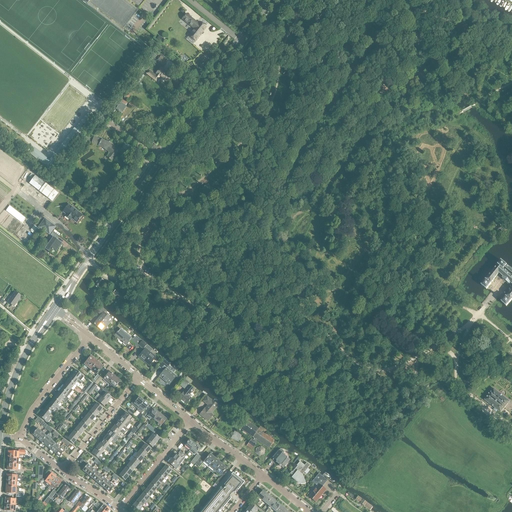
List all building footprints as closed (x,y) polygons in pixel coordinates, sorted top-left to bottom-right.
[(182,19),(194,29),(189,36),(195,41),(206,27),(200,22),(198,24),(186,14),(182,19)] [(158,58),(158,57),(156,60),(163,66),(165,63),(167,60),(160,55),(158,58)] [(164,68),(163,70),(161,68),(155,75),(149,69),(145,73),(156,82),(160,77),(166,82),(171,76),(166,72),(167,71),(164,68)] [(129,110),(130,110),(126,108),(129,105),(123,100),(116,109),(125,116),(124,115),(129,110)] [(57,148),(64,154),(80,134),(93,118),(87,113),(78,125),(75,129),(74,128),(57,148)] [(110,153),(107,157),(111,160),(114,157),(118,151),(113,148),(115,146),(110,143),(106,141),(106,142),(102,140),(94,138),(92,144),(99,146),(107,150),(110,153)] [(46,162),(31,150),(27,155),(48,173),(59,159),(53,154),(46,162)] [(58,193),(35,176),(29,184),(52,201),(58,193)] [(10,205),(6,211),(21,223),(26,218),(10,205)] [(68,205),(63,211),(66,214),(65,216),(70,220),(72,218),(77,222),(82,215),(68,205)] [(45,218),(38,227),(49,235),(56,226),(45,218)] [(56,240),(58,236),(53,232),(48,238),(51,240),(45,249),(53,255),(61,243),(56,240)] [(499,273),(503,277),(502,278),(509,284),(510,283),(511,284),(511,289),(501,302),(506,306),(511,299),(511,268),(510,268),(501,261),(498,265),(481,285),(486,289),(499,273)] [(99,278),(93,286),(98,289),(104,281),(99,278)] [(13,294),(11,292),(9,295),(11,296),(7,302),(14,307),(21,296),(15,292),(13,294)] [(97,312),(101,315),(94,324),(102,331),(112,320),(104,313),(106,311),(101,307),(97,312)] [(136,348),(138,345),(142,341),(136,335),(133,339),(128,336),(120,329),(114,336),(126,346),(130,341),(134,344),(136,348)] [(156,357),(147,350),(150,347),(142,341),(138,345),(144,350),(139,357),(149,366),(156,357)] [(84,364),(91,370),(97,362),(91,356),(84,364)] [(164,360),(158,367),(163,372),(160,376),(169,385),(176,377),(166,369),(170,365),(164,360)] [(97,362),(91,370),(89,372),(91,374),(93,371),(96,374),(103,366),(97,362)] [(76,370),(72,375),(80,381),(84,376),(82,375),(76,370)] [(108,385),(109,383),(115,376),(109,372),(104,379),(100,376),(100,377),(94,383),(97,385),(102,379),(108,385)] [(72,375),(69,380),(75,384),(77,382),(80,385),(82,383),(80,381),(72,375)] [(109,383),(114,388),(120,381),(115,376),(109,383)] [(185,379),(180,385),(184,389),(185,390),(179,398),(187,404),(192,398),(189,396),(194,390),(189,386),(188,385),(189,383),(190,384),(193,381),(187,376),(185,379)] [(69,380),(65,384),(71,389),(75,384),(69,380)] [(65,384),(61,389),(69,395),(73,390),(71,389),(65,384)] [(494,408),(504,396),(494,388),(484,400),(494,408)] [(61,389),(57,394),(67,401),(68,399),(67,398),(69,395),(61,389)] [(108,402),(112,397),(109,395),(106,392),(102,397),(108,402)] [(57,394),(54,398),(60,403),(62,400),(65,403),(67,401),(57,394)] [(108,402),(102,397),(98,394),(96,396),(100,399),(98,401),(104,407),(108,402)] [(218,405),(207,396),(203,401),(208,406),(205,409),(205,408),(200,414),(208,421),(213,415),(211,414),(218,405)] [(510,401),(504,396),(494,408),(493,410),(496,412),(497,410),(501,413),(510,401)] [(131,403),(138,409),(144,401),(139,397),(136,400),(135,399),(131,403)] [(54,398),(50,402),(59,409),(61,408),(58,405),(60,403),(54,398)] [(138,409),(137,410),(141,414),(143,412),(144,412),(149,405),(144,401),(138,409)] [(50,402),(47,407),(54,413),(56,411),(57,412),(59,409),(50,402)] [(97,403),(93,408),(99,413),(103,408),(97,403)] [(47,407),(43,411),(49,416),(53,412),(54,413),(47,407)] [(93,408),(89,412),(95,417),(99,413),(93,408)] [(154,420),(155,420),(160,414),(154,409),(149,415),(152,418),(149,421),(151,423),(154,420)] [(49,416),(43,411),(39,416),(45,421),(49,416)] [(89,412),(85,417),(91,422),(95,417),(89,412)] [(125,412),(122,417),(128,422),(130,424),(132,422),(130,420),(132,417),(125,412)] [(160,414),(155,420),(159,423),(157,425),(159,427),(161,425),(166,419),(160,414)] [(85,417),(82,421),(88,426),(91,422),(85,417)] [(118,421),(124,426),(126,428),(130,424),(128,422),(122,417),(118,421)] [(82,421),(78,426),(84,431),(88,426),(82,421)] [(118,421),(114,426),(120,431),(124,426),(118,421)] [(268,432),(261,426),(259,429),(247,421),(241,429),(253,438),(254,439),(253,440),(251,438),(246,446),(252,450),(257,443),(256,442),(257,441),(269,449),(274,440),(273,439),(275,437),(267,432),(268,432)] [(78,426),(74,430),(80,435),(84,431),(78,426)] [(114,426),(110,430),(116,436),(120,431),(114,426)] [(32,435),(37,438),(42,432),(38,428),(32,435)] [(74,430),(71,435),(77,440),(80,435),(74,430)] [(110,430),(107,435),(113,440),(116,436),(110,430)] [(231,438),(238,442),(242,435),(234,431),(231,438)] [(37,438),(41,442),(47,436),(42,432),(37,438)] [(154,433),(150,438),(156,443),(160,438),(154,433)] [(77,440),(71,435),(67,439),(73,444),(77,440)] [(107,435),(103,440),(109,445),(111,442),(113,444),(115,442),(113,440),(107,435)] [(41,442),(46,446),(51,440),(47,436),(41,442)] [(156,443),(150,438),(146,442),(152,448),(156,443)] [(195,444),(190,439),(185,446),(190,450),(195,444)] [(46,446),(50,450),(56,443),(51,440),(46,446)] [(103,440),(99,444),(105,449),(108,451),(110,449),(107,447),(109,445),(103,440)] [(50,450),(55,453),(60,447),(56,443),(50,450)] [(99,444),(95,449),(101,454),(105,449),(99,444)] [(145,444),(141,449),(147,454),(151,449),(145,444)] [(201,448),(195,444),(190,450),(189,451),(195,455),(201,448)] [(60,447),(55,453),(59,457),(65,451),(62,449),(64,446),(62,445),(60,447)] [(101,454),(95,449),(91,453),(98,458),(100,461),(102,458),(100,456),(101,454)] [(141,449),(137,454),(143,459),(147,454),(141,449)] [(9,451),(8,458),(18,458),(18,454),(25,454),(25,450),(19,450),(18,452),(9,451)] [(282,450),(281,450),(280,450),(279,451),(272,459),(283,468),(290,460),(283,454),(284,453),(283,452),(283,451),(282,450)] [(175,453),(172,458),(178,463),(182,459),(175,453)] [(137,454),(133,458),(140,463),(143,459),(137,454)] [(203,463),(208,467),(214,460),(216,459),(210,454),(204,461),(202,459),(197,465),(200,467),(203,463)] [(190,463),(193,465),(195,463),(200,457),(197,455),(190,463)] [(133,458),(130,462),(136,468),(140,463),(133,458)] [(178,463),(172,458),(168,463),(174,468),(178,463)] [(221,463),(216,459),(214,460),(208,467),(214,472),(221,463)] [(130,462),(126,467),(132,472),(136,468),(130,462)] [(302,475),(303,474),(310,465),(307,463),(304,465),(300,462),(290,474),(292,476),(291,478),(296,482),(297,483),(299,484),(301,484),(304,484),(306,483),(302,475)] [(221,463),(214,472),(219,476),(220,475),(220,476),(227,468),(221,463)] [(18,464),(8,464),(7,470),(17,471),(17,473),(23,473),(24,471),(20,469),(20,468),(21,468),(21,466),(20,465),(18,464)] [(82,471),(87,474),(92,468),(88,464),(82,471)] [(166,465),(162,470),(168,475),(172,470),(166,465)] [(41,485),(45,480),(44,480),(42,478),(42,477),(42,466),(38,466),(38,478),(37,483),(37,489),(36,499),(38,501),(44,494),(42,492),(42,485),(41,485)] [(126,467),(122,471),(129,477),(132,472),(126,467)] [(87,474),(91,478),(97,472),(92,468),(87,474)] [(162,470),(158,474),(165,479),(168,475),(162,470)] [(129,477),(122,471),(119,476),(125,481),(129,477)] [(91,478),(96,482),(101,475),(97,472),(91,478)] [(7,475),(7,481),(17,482),(21,482),(22,478),(19,478),(19,476),(21,476),(21,473),(17,473),(16,476),(7,475)] [(200,511),(219,511),(231,498),(229,496),(236,489),(238,490),(244,482),(233,473),(200,511)] [(49,487),(56,477),(51,474),(46,481),(44,483),(49,487)] [(158,474),(154,479),(161,484),(165,479),(158,474)] [(225,476),(223,474),(222,476),(215,484),(217,486),(225,476)] [(318,474),(312,481),(318,486),(309,497),(315,502),(326,490),(322,487),(327,480),(318,474)] [(96,482),(101,485),(106,479),(101,475),(96,482)] [(61,481),(56,477),(49,487),(51,489),(53,487),(55,489),(61,481)] [(101,485),(105,489),(110,483),(106,479),(101,485)] [(154,479),(151,483),(157,488),(161,484),(154,479)] [(110,483),(105,489),(110,493),(115,487),(110,483)] [(151,483),(147,488),(153,493),(157,488),(151,483)] [(58,495),(56,493),(51,499),(53,501),(58,495),(64,499),(67,496),(65,495),(71,488),(66,484),(58,495)] [(16,488),(6,487),(6,494),(16,494),(16,497),(23,497),(23,492),(19,491),(19,488),(16,488)] [(147,488),(143,492),(150,498),(153,493),(147,488)] [(48,503),(51,499),(56,493),(57,492),(54,490),(48,497),(46,501),(48,503)] [(72,496),(68,500),(71,503),(74,499),(76,501),(81,494),(77,490),(72,496)] [(262,500),(267,494),(263,490),(257,497),(262,500)] [(143,492),(139,497),(146,502),(150,498),(143,492)] [(189,496),(194,501),(198,497),(192,492),(189,496)] [(266,504),(272,498),(267,494),(262,500),(266,504)] [(76,506),(72,511),(71,511),(75,511),(78,508),(79,507),(82,509),(84,506),(86,507),(92,500),(87,496),(82,503),(79,501),(75,506),(76,506)] [(354,499),(362,504),(364,502),(356,496),(354,499)] [(139,497),(136,502),(142,507),(146,502),(139,497)] [(271,508),(276,502),(272,498),(266,504),(269,506),(268,508),(267,510),(269,511),(271,510),(270,509),(271,508)] [(97,502),(95,504),(105,511),(108,511),(110,510),(104,505),(102,506),(98,503),(97,502)] [(142,507),(136,502),(132,506),(138,511),(142,507)] [(275,511),(281,505),(276,502),(271,508),(275,511)] [(99,510),(98,511),(105,511),(95,504),(94,503),(92,505),(95,507),(99,510)]
